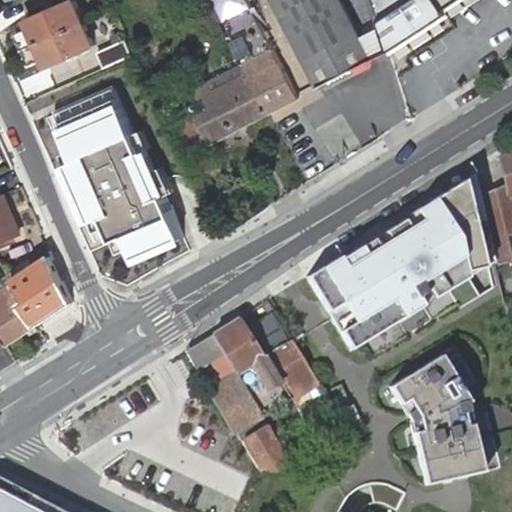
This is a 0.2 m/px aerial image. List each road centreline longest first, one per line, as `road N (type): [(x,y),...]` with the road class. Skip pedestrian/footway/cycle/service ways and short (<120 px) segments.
road 1 (primary): [(95,377),(304,241),(327,216)]
road 2 (tertiary): [(114,332),(0,86)]
road 3 (primary): [(327,216),(294,226),(114,332)]
road 4 (primary): [(327,216),(511,101)]
road 5 (unclassified): [(9,432),(18,454),(114,511)]
